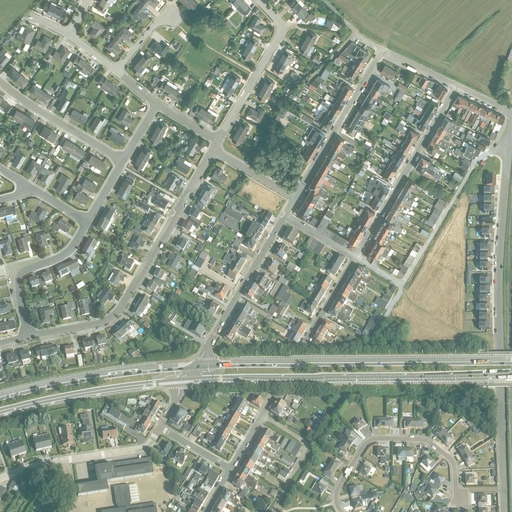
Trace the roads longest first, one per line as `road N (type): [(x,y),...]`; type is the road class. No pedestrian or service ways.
road 1 (tertiary): [(504,511),(498,290),(508,145)]
road 2 (primary): [(187,380),(511,378)]
road 3 (primary): [(511,365),(196,367)]
road 4 (residential): [(213,149),(119,307),(101,321),(26,336)]
road 5 (residential): [(456,84),(382,48),(293,198)]
road 6 (residential): [(341,511),(338,488),(365,443),(377,438),(425,440),(449,456),(459,506)]
road 7 (residential): [(456,84),(355,257)]
road 8 (primary): [(196,367),(0,398)]
road 9 (primary): [(0,411),(187,380)]
road 10 (unclassified): [(508,145),(470,168),(402,284)]
road 11 (residential): [(285,214),(196,367)]
road 12 (residential): [(0,478),(145,447),(159,427)]
road 13 (residential): [(217,140),(278,35),(275,15),(260,0)]
road 14 (residential): [(88,220),(73,246),(23,270),(17,281),(26,336)]
road 15 (residential): [(0,79),(122,159)]
road 16 (unclassified): [(262,416),(308,448),(271,511)]
